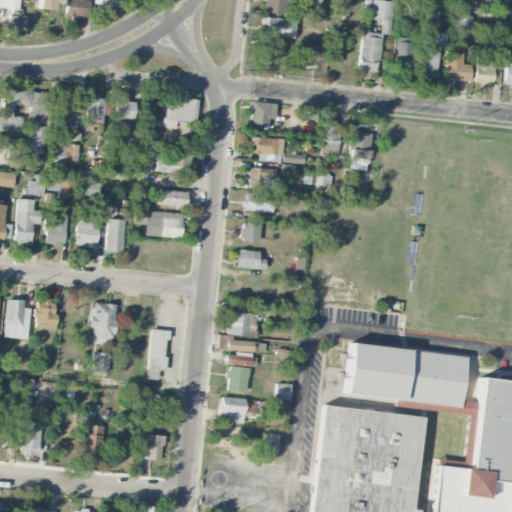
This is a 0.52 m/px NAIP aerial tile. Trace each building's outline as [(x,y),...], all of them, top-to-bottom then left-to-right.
[(0,0),(0,7),(18,8),(18,0),(0,0)] [(61,4),(61,0),(38,0),(38,8),(53,10),(53,4),(61,4)] [(64,0),(64,16),(87,17),(87,0),(64,0)] [(93,0),(93,7),(120,8),(120,0),(93,0)] [(289,0),(263,0),(263,13),(289,14),(289,0)] [(391,1),(376,0),(371,0),(370,19),(380,20),(380,33),(390,34),(391,1)] [(453,28),(475,28),(475,14),(454,14),(453,28)] [(25,16),(7,15),(6,37),(16,37),(17,32),(24,32),(25,16)] [(294,19),(260,17),(259,36),(293,37),(294,19)] [(377,73),(379,33),(359,32),(357,72),(377,73)] [(446,44),(446,33),(433,33),(433,43),(446,44)] [(413,42),(394,41),(392,72),(411,73),(413,42)] [(328,61),(342,62),(343,43),(329,42),(328,61)] [(473,84),(490,85),(492,47),(475,47),(473,84)] [(318,50),(304,49),(303,66),(317,66),(318,50)] [(438,52),(420,49),(416,73),(434,76),(438,52)] [(461,53),(445,52),(444,80),(460,80),(461,53)] [(511,84),(511,64),(504,64),(502,83),(511,84)] [(0,128),(0,129),(19,130),(20,116),(11,116),(11,105),(28,105),(27,118),(44,118),(45,92),(1,90),(0,128)] [(100,129),(102,98),(86,97),(84,128),(100,129)] [(174,128),(174,122),(194,123),(195,99),(165,97),(163,127),(174,128)] [(113,117),(132,118),(133,101),(113,99),(113,117)] [(248,127),(267,128),(267,119),(273,119),(274,103),(250,101),(248,127)] [(72,126),(72,106),(54,105),(53,126),(72,126)] [(336,156),(337,121),(321,121),(320,156),(336,156)] [(24,152),(43,155),(47,127),(28,124),(24,152)] [(348,158),(368,159),(370,132),(350,130),(348,158)] [(280,162),(281,138),(249,137),(249,151),(257,151),(256,161),(280,162)] [(76,164),(77,145),(49,144),(49,163),(76,164)] [(302,163),(303,154),(280,153),(280,162),(302,163)] [(155,155),(154,172),(178,172),(178,170),(186,170),(187,156),(155,155)] [(271,168),(248,168),(248,186),(272,186),(271,168)] [(13,171),(0,170),(0,185),(12,186),(13,171)] [(329,175),(315,175),(315,193),(329,193),(329,175)] [(56,191),(56,197),(66,198),(68,179),(45,178),(44,190),(56,191)] [(25,194),(41,195),(43,181),(26,180),(25,194)] [(75,194),(98,195),(99,182),(75,181),(75,194)] [(185,206),(185,191),(156,190),(156,206),(185,206)] [(243,210),(271,211),(271,194),(243,193),(243,210)] [(32,199),(14,199),(13,244),(30,245),(30,224),(39,224),(39,210),(32,210),(32,199)] [(180,212),(133,210),(132,224),(143,224),(142,236),(179,237),(180,212)] [(52,219),(44,218),(42,243),(63,244),(64,214),(52,213),(52,219)] [(87,216),(74,216),(72,246),(94,247),(96,228),(87,228),(87,216)] [(121,252),(122,220),(105,219),(103,251),(121,252)] [(239,241),(258,242),(259,223),(240,222),(239,241)] [(257,251),(236,250),(235,268),(263,269),(264,258),(257,258),(257,251)] [(294,268),(302,268),(303,257),(294,257),(294,268)] [(52,328),(54,298),(34,297),(33,328),(52,328)] [(22,300),(4,299),(3,338),(27,338),(27,308),(22,308),(22,300)] [(113,303),(91,303),(89,334),(84,334),(84,343),(112,344),(113,303)] [(254,313),(224,312),(223,334),(254,335),(254,313)] [(145,379),(156,379),(157,370),(163,370),(165,330),(148,329),(145,379)] [(263,352),(264,342),(231,341),(231,335),(217,335),(216,350),(263,352)] [(463,356),(348,343),(342,397),(466,411),(467,401),(458,400),(463,356)] [(107,372),(108,353),(92,352),(91,371),(107,372)] [(249,357),(225,354),(223,363),(248,367),(249,357)] [(245,392),(247,368),(227,365),(224,390),(245,392)] [(507,511),(511,468),(511,381),(477,378),(467,469),(434,465),(429,511),(507,511)] [(272,399),(287,400),(289,384),(274,382),(272,399)] [(253,404),(243,404),(244,398),(219,397),(217,421),(241,423),(242,414),(253,415),(253,404)] [(38,423),(20,422),(20,453),(37,453),(38,423)] [(9,424),(0,423),(0,440),(8,441),(9,424)] [(99,459),(100,425),(82,425),(81,458),(99,459)] [(143,459),(160,460),(161,435),(138,434),(138,447),(144,448),(143,459)]
